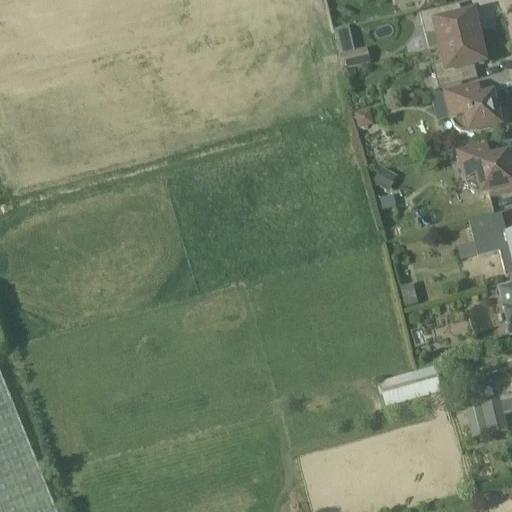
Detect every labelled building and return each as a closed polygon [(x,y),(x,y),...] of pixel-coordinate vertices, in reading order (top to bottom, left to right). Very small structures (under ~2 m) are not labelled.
[(439,50),(478,41),(472,16),(446,22),(443,10),(419,15),(425,38),(436,35),(439,50)] [(484,66),(478,41),(439,50),(443,65),(432,68),(437,91),(461,86),(458,72),(484,66)] [(353,53),(339,56),(343,72),(356,69),(353,53)] [(461,134),(468,135),(468,136),(499,128),(492,97),(475,101),(472,88),(444,94),(450,122),(452,122),(455,130),(461,134)] [(433,123),(444,121),(439,96),(428,98),(433,123)] [(369,112),(354,116),(358,131),(373,127),(369,112)] [(475,195),(482,196),(482,197),(489,195),(490,199),(511,193),(511,167),(509,168),(506,157),(489,161),(485,147),(457,154),(463,182),(465,181),(467,189),(475,195)] [(511,235),(506,237),(500,216),(468,224),(477,260),(499,254),(505,279),(511,277),(511,235)] [(511,287),(498,291),(510,337),(511,336),(511,287)] [(412,288),(400,291),(404,309),(417,306),(412,288)] [(438,382),(435,370),(377,387),(380,398),(438,382)] [(0,511),(55,511),(0,375),(0,511)] [(511,399),(482,408),(489,435),(508,430),(504,415),(511,412),(511,399)]
